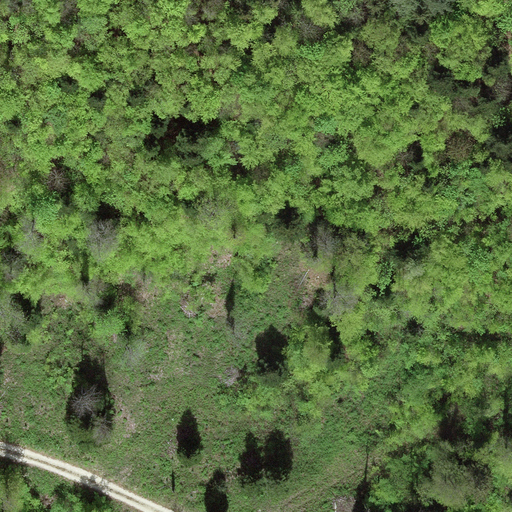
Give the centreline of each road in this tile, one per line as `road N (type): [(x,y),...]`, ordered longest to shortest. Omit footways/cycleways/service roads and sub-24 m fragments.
road 1 (track): [(511,361),(469,400),(294,511)]
road 2 (track): [(152,511),(0,448)]
